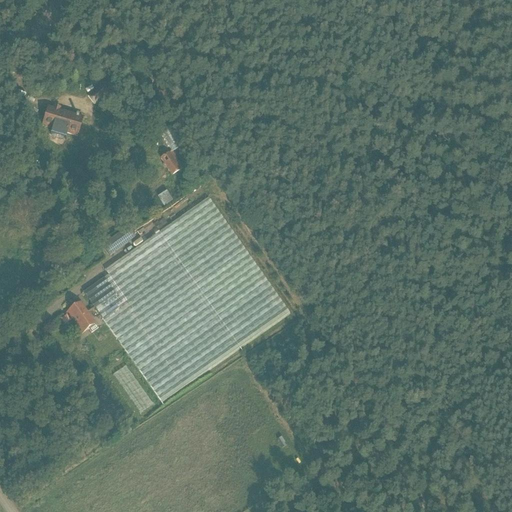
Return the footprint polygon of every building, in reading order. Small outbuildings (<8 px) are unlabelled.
[(87,96),(95,106),(109,95),(100,85),(87,96)] [(43,124),(43,127),(77,137),(82,119),(60,112),(61,110),(61,108),(54,106),(54,108),(49,106),(43,124)] [(171,152),(160,159),(172,176),(184,169),(173,151),(183,145),(171,125),(159,133),(171,152)] [(166,192),(157,198),(164,207),(173,201),(166,192)] [(108,275),(84,293),(162,404),(290,314),(207,197),(104,270),(108,275)] [(109,256),(122,247),(135,237),(127,227),(109,240),(101,246),(109,256)] [(80,303),(65,314),(81,335),(96,325),(80,303)] [(112,375),(115,379),(128,371),(125,367),(112,375)]
